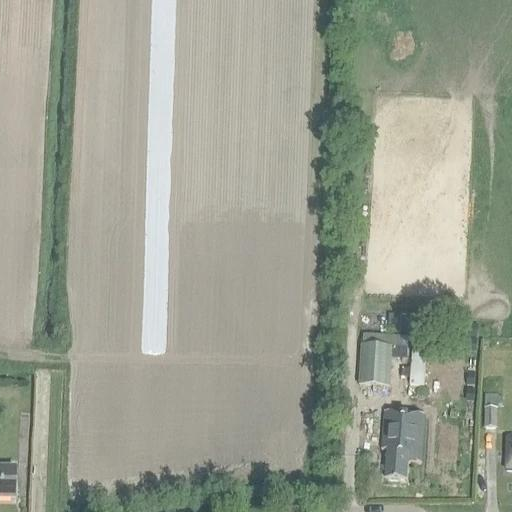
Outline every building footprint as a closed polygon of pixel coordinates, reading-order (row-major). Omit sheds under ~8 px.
[(356,386),(388,389),(391,360),(405,361),(407,338),(362,335),(361,347),(360,347),(356,386)] [(482,341),(465,340),(464,351),(481,352),(482,341)] [(484,410),(483,429),(495,429),(496,410),(484,410)] [(384,482),(406,483),(407,463),(412,464),(413,454),(408,453),(399,453),(401,428),(387,428),(384,482)] [(0,499),(13,500),(14,469),(0,468),(0,499)]
